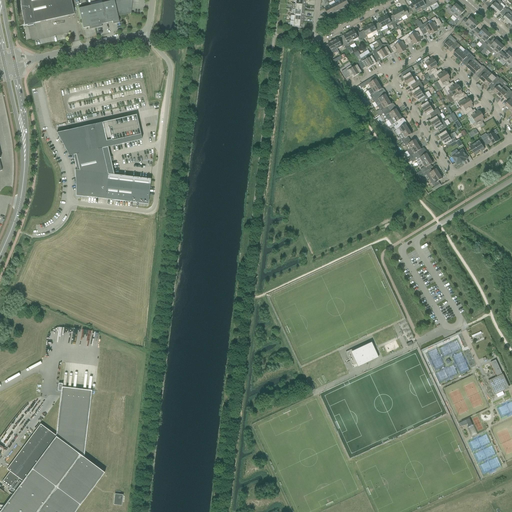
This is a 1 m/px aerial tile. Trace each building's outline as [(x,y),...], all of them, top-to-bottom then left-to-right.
[(24,9),(24,10),(25,15),(24,15),(27,26),(33,25),(33,23),(74,14),(70,0),(22,0),(24,4),(23,5),(24,9)] [(119,23),(117,14),(114,0),(102,3),(106,23),(112,22),(113,24),(119,23)] [(115,0),(114,0),(117,14),(129,12),(129,0),(130,0),(139,1),(138,0),(115,0)] [(421,8),(416,0),(415,0),(411,2),(413,5),(410,6),(414,13),(417,11),(416,10),(421,8)] [(430,7),(426,0),(416,0),(421,8),(422,11),(430,7)] [(493,12),(499,5),(501,3),(502,2),(499,0),(492,0),(489,4),(492,6),(489,9),(493,12)] [(344,8),(340,1),(335,3),(339,11),(344,8)] [(101,25),(106,23),(102,3),(90,6),(96,28),(102,27),(102,26),(101,26),(101,25)] [(339,11),(335,3),(330,6),(334,13),(339,11)] [(453,16),(460,8),(456,4),(452,8),(450,6),(447,9),(446,10),(453,16)] [(502,15),(507,9),(505,7),(503,9),(499,5),(493,12),(497,16),(500,13),(502,15)] [(96,28),(90,6),(79,8),(83,28),(89,27),(89,29),(96,28)] [(334,13),(330,6),(325,9),(329,16),(334,13)] [(406,8),(403,10),(402,7),(397,10),(401,18),(406,15),(407,17),(412,14),(408,8),(406,9),(406,8)] [(461,15),(463,12),(464,11),(460,8),(453,16),(456,19),(454,22),(457,24),(463,17),(461,15)] [(506,23),(511,16),(511,12),(508,9),(507,9),(502,15),(504,17),(502,20),(506,23)] [(401,18),(397,10),(392,13),(393,15),(391,16),(395,23),(397,22),(398,23),(403,21),(401,18)] [(387,15),(382,18),(387,26),(391,23),(393,25),(396,31),(398,30),(397,27),(396,24),(395,23),(391,16),(389,17),(387,15)] [(438,27),(440,25),(442,24),(438,19),(437,20),(435,17),(431,20),(432,23),(429,24),(435,33),(437,32),(436,31),(439,29),(438,27)] [(475,21),(472,18),(471,17),(467,21),(465,19),(461,23),(468,29),(475,21)] [(387,26),(382,18),(377,20),(379,23),(376,24),(380,31),(383,29),(382,28),(387,26)] [(479,25),(478,24),(475,21),(468,29),(472,33),(470,34),(473,36),(474,35),(478,30),(476,29),(479,25)] [(380,31),(376,24),(374,25),(373,23),(368,25),(372,33),(377,31),(377,32),(380,31)] [(435,33),(429,24),(427,26),(425,24),(422,25),(419,28),(424,35),(428,33),(429,35),(432,33),(433,34),(435,33)] [(372,33),(368,25),(363,28),(364,30),(359,33),(362,38),(364,36),(365,39),(368,37),(367,36),(372,33)] [(421,37),(424,35),(419,28),(414,30),(416,33),(413,35),(418,43),(420,42),(420,41),(422,39),(421,37)] [(487,32),(484,30),(483,29),(480,32),(478,30),(474,35),(480,40),(487,32)] [(359,33),(358,31),(356,33),(354,30),(349,32),(353,41),(358,38),(359,39),(362,38),(359,33)] [(345,38),(342,40),(346,46),(350,54),(353,53),(350,47),(350,46),(355,43),(353,41),(349,32),(344,35),(345,38)] [(490,42),(488,40),(492,36),(487,32),(480,40),(479,42),(482,45),(480,46),(481,47),(484,49),(485,48),(487,46),(490,42)] [(418,43),(413,35),(410,36),(408,34),(404,37),(409,44),(411,43),(413,45),(415,44),(416,45),(418,43)] [(451,47),(454,49),(458,44),(456,42),(456,41),(450,36),(448,38),(450,40),(444,46),(448,50),(451,47)] [(406,46),(409,44),(404,37),(399,39),(401,42),(398,44),(403,52),(406,51),(405,50),(408,48),(406,46)] [(346,46),(342,40),(340,41),(338,38),(333,41),(337,49),(342,46),(343,47),(346,46)] [(493,52),(500,44),(497,41),(496,40),(495,41),(492,44),(490,42),(487,46),(485,48),(488,51),(491,54),(493,52)] [(339,52),(337,49),(333,41),(328,43),(328,44),(329,46),(324,49),(322,46),(326,55),(328,57),(329,56),(330,55),(330,54),(333,53),(334,53),(339,52)] [(403,52),(398,44),(395,45),(394,43),(389,46),(393,53),(394,54),(397,52),(398,54),(401,53),(401,54),(403,52)] [(393,53),(389,46),(388,44),(386,45),(385,44),(385,45),(382,45),(380,46),(382,50),(386,57),(393,53)] [(457,59),(463,53),(459,49),(461,46),(458,44),(454,49),(456,52),(453,55),(457,59)] [(499,57),(503,53),(501,51),(503,48),(504,47),(503,46),(500,44),(493,52),(499,57)] [(386,57),(382,50),(377,53),(376,50),(373,51),(377,58),(380,57),(382,60),(386,57)] [(466,62),(472,56),(465,50),(463,53),(457,59),(461,62),(464,60),(466,62)] [(374,60),(377,58),(373,51),(369,53),(365,56),(372,66),(376,63),(374,60)] [(511,55),(511,54),(510,52),(508,51),(505,55),(503,53),(499,57),(498,59),(500,61),(501,59),(505,63),(511,55)] [(372,66),(365,56),(361,59),(359,56),(356,58),(359,62),(363,69),(366,67),(367,69),(372,66)] [(471,71),(478,63),(474,59),(474,58),(472,56),(466,62),(469,64),(466,67),(471,71)] [(434,60),(432,58),(430,59),(428,57),(421,61),(422,64),(423,66),(426,65),(428,67),(436,62),(435,60),(434,60)] [(362,72),(361,70),(363,69),(359,62),(356,64),(357,65),(353,68),(357,75),(362,72)] [(438,64),(436,62),(428,67),(429,70),(427,72),(428,74),(430,76),(433,74),(437,71),(436,69),(438,67),(437,65),(438,64)] [(478,63),(471,71),(471,72),(473,74),(473,73),(475,74),(476,73),(479,75),(485,68),(482,66),(482,67),(478,63)] [(357,75),(353,68),(351,66),(341,72),(346,79),(351,76),(352,78),(357,75)] [(406,82),(413,77),(410,73),(413,71),(411,67),(404,71),(407,75),(403,77),(406,82)] [(484,83),(492,74),(485,68),(479,75),(481,77),(480,79),(484,83)] [(441,69),(437,71),(433,74),(435,77),(436,79),(438,77),(440,80),(449,75),(447,72),(446,73),(445,70),(442,72),(441,69)] [(493,81),(495,83),(498,80),(499,79),(497,77),(496,78),(492,74),(484,83),(488,86),(493,81)] [(450,84),(448,82),(450,80),(449,78),(450,77),(449,75),(440,80),(437,81),(442,89),(445,87),(450,84)] [(371,89),(379,84),(376,79),(372,82),(370,79),(374,77),(374,76),(370,79),(359,86),(361,89),(369,84),(371,89)] [(412,88),(421,83),(419,80),(418,80),(415,76),(413,77),(406,82),(409,87),(411,85),(412,88)] [(498,80),(495,83),(493,86),(495,89),(493,91),(497,95),(505,86),(498,80)] [(458,86),(456,83),(454,85),(453,82),(450,84),(445,87),(449,94),(460,88),(459,85),(458,86)] [(415,96),(422,92),(420,89),(424,87),(421,83),(412,88),(414,90),(412,92),(415,96)] [(382,89),(379,84),(371,89),(370,90),(368,91),(371,95),(370,96),(372,99),(374,98),(380,94),(378,91),(382,89)] [(507,97),(511,92),(505,86),(497,95),(502,99),(503,97),(506,99),(507,97)] [(456,101),(464,96),(461,91),(462,90),(460,88),(449,94),(454,102),(456,101)] [(423,94),(422,92),(415,96),(418,101),(420,100),(421,102),(428,98),(425,93),(423,94)] [(382,97),(380,94),(374,98),(376,101),(374,102),(375,102),(377,106),(388,99),(385,95),(382,97)] [(469,99),(467,97),(466,94),(464,96),(456,101),(460,108),(471,101),(470,99),(469,99)] [(389,109),(388,107),(391,104),(388,99),(377,106),(380,110),(382,114),(389,109)] [(424,111),(431,106),(433,105),(431,100),(428,102),(421,106),(424,111)] [(471,101),(460,108),(462,111),(465,115),(467,114),(473,110),(471,108),(473,107),(472,104),(473,103),(471,101)] [(431,116),(439,111),(437,108),(434,111),(431,106),(424,111),(427,116),(430,114),(431,116)] [(389,120),(399,114),(396,109),(391,112),(389,109),(382,114),(386,120),(387,121),(388,120),(389,120)] [(480,113),(478,110),(476,112),(475,109),(473,111),(473,110),(467,114),(470,119),(472,117),(474,120),(482,115),(481,112),(480,113)] [(433,125),(443,119),(440,115),(441,114),(439,111),(431,116),(433,119),(430,121),(433,125)] [(402,119),(399,114),(389,120),(392,125),(394,128),(400,124),(398,121),(402,119)] [(148,204),(151,179),(114,175),(111,162),(112,161),(111,157),(110,157),(108,147),(142,139),(136,115),(57,133),(57,134),(58,134),(69,155),(68,155),(69,156),(73,155),(77,170),(75,170),(75,171),(76,171),(77,195),(76,195),(76,196),(99,198),(99,197),(111,199),(111,200),(148,204)] [(482,121),(484,120),(483,118),(484,117),(482,115),(474,120),(476,123),(473,124),(476,129),(484,124),(482,121)] [(439,132),(447,126),(445,122),(443,119),(433,125),(436,130),(437,129),(439,132)] [(399,135),(409,129),(406,124),(402,127),(400,124),(394,128),(396,131),(395,131),(398,136),(399,135)] [(412,134),(409,129),(399,135),(403,143),(404,143),(410,139),(408,136),(412,134)] [(478,134),(475,130),(468,135),(471,139),(478,134)] [(499,140),(496,135),(498,133),(495,130),(490,133),(491,134),(487,136),(488,138),(491,143),(492,145),(499,140)] [(449,135),(446,131),(439,135),(442,140),(449,135)] [(449,145),(456,141),(455,138),(452,134),(449,135),(442,140),(445,145),(448,143),(449,145)] [(411,142),(410,139),(404,143),(408,150),(408,151),(418,144),(415,140),(411,142)] [(484,149),(482,144),(479,140),(469,146),(474,155),(475,154),(476,155),(478,153),(478,152),(479,152),(478,151),(480,149),(481,151),(484,149)] [(421,149),(418,144),(408,151),(408,150),(407,151),(410,156),(409,157),(410,160),(413,158),(419,155),(417,152),(421,149)] [(465,162),(464,160),(468,158),(463,150),(458,153),(452,156),(452,157),(457,165),(461,163),(461,164),(465,162)] [(419,155),(413,158),(415,161),(416,160),(419,165),(422,163),(430,158),(427,154),(421,157),(419,155)] [(432,167),(431,165),(433,163),(430,158),(422,163),(424,167),(420,169),(421,171),(423,173),(431,169),(432,167)] [(430,180),(439,174),(436,169),(432,171),(431,169),(423,173),(422,174),(424,177),(427,175),(430,180)] [(438,181),(442,179),(439,174),(430,180),(434,188),(440,184),(438,181)] [(478,335),(482,333),(481,331),(472,335),(474,340),(479,338),(478,335)] [(357,366),(358,367),(378,358),(378,357),(377,357),(374,350),(371,351),(369,345),(366,346),(364,343),(345,352),(353,368),(357,366)] [(502,387),(507,385),(496,360),(490,362),(497,377),(495,378),(492,379),(492,380),(490,381),(491,383),(491,384),(493,387),(492,387),(493,387),(494,391),(495,391),(496,394),(501,392),(504,391),(502,387)] [(84,456),(92,391),(62,387),(62,384),(58,383),(58,391),(61,391),(56,436),(40,424),(7,469),(10,472),(2,482),(10,488),(8,491),(13,495),(2,509),(0,508),(0,511),(75,511),(104,473),(80,455),(84,456)] [(473,425),(468,427),(472,435),(477,433),(473,425)] [(480,466),(483,474),(484,474),(489,472),(490,472),(496,470),(496,469),(501,467),(498,459),(493,461),(498,461),(498,463),(494,463),(494,466),(481,466),(480,466)] [(123,495),(114,494),(113,505),(122,506),(123,495)]
